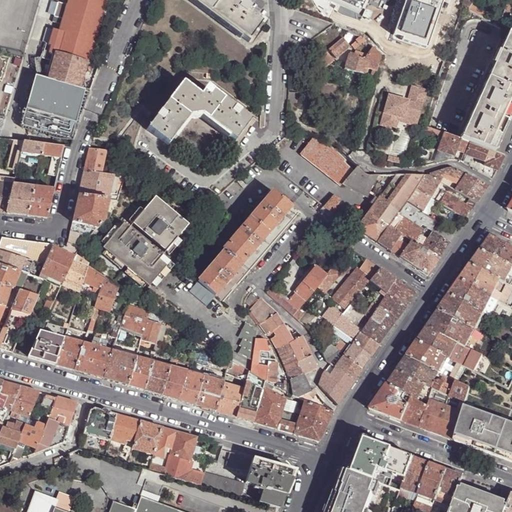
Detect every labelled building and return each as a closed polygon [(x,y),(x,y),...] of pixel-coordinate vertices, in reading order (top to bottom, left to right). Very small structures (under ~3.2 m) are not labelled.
[(45,78),(82,89),(90,63),(89,63),(107,0),(67,0),(66,6),(57,3),(53,17),(61,20),(58,31),(53,30),(48,45),(46,44),(41,59),(50,61),(45,78)] [(190,0),(249,44),(263,25),(252,16),(248,13),(250,10),(245,6),(242,4),(240,7),(230,0),(190,0)] [(341,0),(362,9),(366,0),(341,0)] [(398,0),(378,0),(375,14),(395,18),(398,0)] [(406,0),(394,34),(428,45),(444,0),(406,0)] [(475,9),(470,6),(471,4),(465,0),(463,0),(461,7),(473,14),(475,9)] [(246,4),(245,6),(250,10),(248,13),(252,16),(256,11),(246,4)] [(511,112),(511,34),(508,33),(460,140),(469,143),(471,144),(494,153),(500,140),(511,112)] [(350,47),(343,38),(328,50),(335,59),(350,47)] [(359,47),(358,45),(365,42),(362,39),(360,38),(356,41),(356,42),(351,46),(354,50),(359,47)] [(367,68),(373,70),(370,77),(374,78),(376,71),(376,70),(380,58),(381,57),(373,48),(364,60),(363,60),(365,55),(354,51),(353,54),(350,53),(349,55),(348,55),(344,69),(364,76),(367,68)] [(315,60),(322,69),(333,60),(327,51),(315,60)] [(439,74),(441,58),(428,56),(425,71),(439,74)] [(88,91),(82,89),(45,78),(34,75),(20,124),(72,139),(79,120),(88,91)] [(146,130),(168,146),(189,118),(201,117),(234,143),(251,121),(207,88),(200,96),(182,83),(146,130)] [(379,125),(389,128),(390,128),(394,116),(407,120),(408,118),(417,121),(426,91),(411,86),(407,101),(402,99),(401,102),(396,101),(397,98),(388,95),(379,125)] [(296,93),(288,93),(288,102),(296,103),(296,93)] [(394,116),(390,128),(395,130),(397,121),(415,127),(417,121),(408,118),(407,120),(394,116)] [(436,140),(440,141),(436,151),(452,158),(454,152),(463,155),(469,143),(460,140),(424,126),(422,132),(437,138),(436,140)] [(339,186),(342,184),(353,170),(344,162),(345,160),(341,154),(333,147),(324,141),(314,137),(300,153),(339,186)] [(0,147),(4,148),(5,145),(12,147),(7,169),(16,171),(19,158),(23,142),(0,139),(0,147)] [(41,155),(43,144),(23,142),(19,158),(26,160),(27,157),(40,159),(41,155)] [(61,158),(64,147),(43,144),(41,155),(61,158)] [(498,168),(504,156),(494,153),(471,144),(465,156),(485,163),(480,174),(492,179),(498,168)] [(85,164),(83,173),(100,175),(106,152),(89,150),(88,150),(85,164)] [(356,167),(353,170),(342,184),(367,197),(373,184),(384,189),(375,202),(364,217),(356,212),(347,224),(370,239),(377,243),(388,226),(405,202),(414,189),(423,175),(394,175),(368,176),(363,173),(357,168),(356,167)] [(428,174),(428,175),(440,182),(477,203),(482,195),(488,187),(462,173),(452,167),(445,168),(428,174)] [(100,175),(83,173),(80,185),(78,196),(107,200),(108,195),(113,176),(100,175)] [(247,173),(241,179),(247,185),(253,180),(247,173)] [(440,182),(428,175),(428,176),(423,175),(414,189),(430,199),(440,182)] [(0,177),(0,213),(6,214),(13,184),(14,179),(0,177)] [(247,185),(241,179),(237,182),(243,189),(247,185)] [(16,215),(26,216),(33,187),(13,184),(6,214),(16,215)] [(367,197),(375,202),(384,189),(373,184),(367,197)] [(47,218),(54,189),(33,187),(26,216),(38,217),(47,218)] [(421,213),(430,199),(414,189),(405,202),(421,213)] [(465,205),(442,191),(435,202),(465,219),(471,211),(464,206),(465,205)] [(223,252),(240,266),(291,207),(273,192),(222,251),(223,252)] [(323,208),(333,214),(340,198),(333,195),(323,207),(323,208)] [(103,221),(107,200),(78,196),(74,211),(71,223),(96,229),(97,229),(103,221)] [(141,210),(130,223),(163,251),(174,237),(185,224),(153,196),(141,210)] [(429,219),(421,213),(405,202),(388,226),(408,240),(410,241),(438,260),(449,244),(430,232),(424,227),(429,219)] [(126,219),(130,223),(141,210),(137,207),(126,219)] [(149,283),(167,261),(117,219),(97,243),(103,249),(121,264),(125,267),(143,283),(146,285),(149,283)] [(436,223),(429,219),(424,227),(430,232),(436,223)] [(408,240),(388,226),(377,243),(399,258),(407,246),(405,244),(408,240)] [(69,232),(67,243),(73,245),(75,234),(69,232)] [(179,240),(174,237),(163,251),(167,254),(179,240)] [(484,244),(480,251),(498,260),(506,245),(490,237),(484,244)] [(40,273),(44,265),(52,246),(53,245),(22,240),(1,238),(0,240),(0,266),(20,272),(38,278),(40,273)] [(407,246),(399,258),(426,277),(438,260),(410,241),(407,246)] [(348,248),(340,243),(332,254),(339,259),(348,248)] [(511,247),(506,245),(498,260),(511,267),(511,266),(511,247)] [(40,273),(62,283),(74,256),(73,256),(59,249),(52,246),(44,265),(40,273)] [(118,268),(121,264),(103,249),(100,252),(118,268)] [(473,260),(469,266),(499,281),(504,283),(511,267),(498,260),(480,251),(473,260)] [(223,252),(197,282),(215,297),(240,266),(223,252)] [(61,285),(79,293),(79,291),(82,283),(87,267),(88,265),(76,255),(75,256),(74,256),(62,283),(61,285)] [(369,282),(379,269),(366,260),(358,269),(356,268),(330,300),(345,311),(350,305),(353,301),(369,282)] [(167,261),(149,283),(153,286),(171,264),(167,261)] [(0,284),(10,288),(13,289),(20,272),(0,266),(0,284)] [(463,275),(458,281),(491,297),(499,281),(469,266),(463,275)] [(101,285),(103,278),(87,267),(82,283),(99,290),(101,285)] [(140,287),(143,283),(125,267),(122,271),(140,287)] [(314,267),(293,292),(294,293),(305,301),(316,288),(325,276),(314,267)] [(339,275),(332,269),(325,276),(316,288),(323,294),(339,275)] [(415,293),(395,279),(379,269),(369,282),(372,285),(380,290),(404,309),(410,300),(415,293)] [(452,290),(448,296),(482,313),(491,297),(458,281),(452,290)] [(215,297),(197,282),(188,293),(205,308),(215,297)] [(367,291),(372,285),(369,282),(364,289),(367,291)] [(79,291),(97,298),(99,290),(82,283),(79,291)] [(277,295),(276,295),(269,289),(273,283),(272,283),(267,289),(266,294),(292,316),(296,311),(286,303),(277,295)] [(0,305),(4,307),(10,288),(0,284),(0,305)] [(97,298),(94,307),(98,308),(109,312),(117,290),(101,285),(99,290),(97,298)] [(21,312),(29,315),(38,296),(19,290),(11,310),(21,312)] [(404,309),(380,290),(378,293),(385,298),(378,308),(395,321),(398,318),(404,309)] [(297,310),(305,301),(294,293),(286,303),(296,311),(297,310)] [(443,303),(438,311),(474,330),(482,313),(448,296),(443,303)] [(42,306),(50,309),(54,301),(46,297),(42,306)] [(491,297),(482,313),(492,318),(500,302),(491,297)] [(266,305),(259,299),(249,310),(254,317),(268,335),(270,334),(275,331),(283,326),(280,320),(277,314),(266,305)] [(351,323),(359,312),(353,308),(350,305),(345,311),(341,316),(351,323)] [(94,307),(89,324),(92,325),(98,308),(94,307)] [(120,328),(143,336),(148,321),(150,314),(128,307),(120,328)] [(351,340),(358,331),(359,329),(351,323),(341,316),(331,307),(321,317),(351,340)] [(391,328),(395,321),(378,308),(370,320),(387,333),(391,328)] [(296,311),(292,316),(297,321),(303,315),(297,310),(296,311)] [(431,320),(426,327),(465,347),(474,330),(438,311),(431,320)] [(382,340),(387,333),(370,320),(361,333),(378,346),(382,340)] [(143,336),(141,341),(154,346),(161,326),(148,321),(143,336)] [(251,362),(254,340),(255,329),(243,323),(236,337),(240,339),(238,346),(239,347),(236,354),(251,362)] [(47,324),(43,334),(39,334),(28,358),(42,362),(54,366),(64,337),(67,329),(47,324)] [(283,326),(275,331),(284,346),(292,342),(292,341),(286,331),(283,326)] [(465,347),(426,327),(421,335),(417,341),(446,357),(464,367),(474,372),(482,356),(471,350),(465,347)] [(474,330),(465,347),(471,350),(480,333),(474,330)] [(275,331),(270,334),(273,342),(286,369),(312,357),(306,346),(302,337),(292,341),(292,342),(284,346),(275,331)] [(372,355),(378,346),(361,333),(353,345),(370,358),(372,355)] [(66,369),(74,372),(83,343),(64,337),(54,366),(66,369)] [(249,373),(264,382),(273,384),(273,386),(283,390),(282,380),(280,380),(280,382),(274,382),(276,363),(267,362),(266,367),(256,366),(258,351),(268,353),(265,340),(254,340),(251,362),(249,373)] [(412,348),(406,356),(438,372),(446,357),(417,341),(412,348)] [(511,362),(511,349),(496,341),(487,359),(506,369),(510,362),(511,362)] [(90,376),(103,380),(111,351),(83,343),(74,372),(90,376)] [(336,349),(341,354),(346,347),(341,343),(336,349)] [(364,366),(370,358),(353,345),(345,357),(362,370),(364,366)] [(126,387),(136,358),(111,351),(103,380),(114,383),(126,387)] [(399,367),(396,370),(424,385),(433,390),(448,398),(454,381),(438,372),(406,356),(399,367)] [(312,357),(286,369),(290,382),(302,375),(303,376),(310,372),(317,369),(312,357)] [(358,376),(362,370),(345,357),(337,368),(354,381),(358,376)] [(438,372),(454,381),(456,382),(464,367),(446,357),(438,372)] [(132,389),(143,392),(152,363),(136,358),(126,387),(132,389)] [(226,370),(229,362),(223,358),(223,359),(218,358),(216,366),(226,370)] [(245,383),(248,372),(229,362),(226,370),(225,375),(245,383)] [(151,394),(160,397),(169,368),(152,363),(143,392),(151,394)] [(354,381),(337,368),(330,364),(325,371),(322,375),(346,392),(354,381)] [(169,400),(176,402),(185,373),(169,368),(160,397),(169,400)] [(386,385),(410,398),(416,400),(424,385),(396,370),(394,373),(386,385)] [(264,382),(249,373),(248,372),(245,383),(243,390),(234,419),(245,422),(252,424),(258,401),(251,399),(252,393),(250,392),(252,386),(262,389),(262,387),(264,382)] [(500,380),(498,384),(508,390),(511,381),(511,372),(505,383),(500,380)] [(187,405),(194,407),(202,378),(185,373),(176,402),(187,405)] [(302,375),(290,382),(290,398),(296,400),(308,394),(310,393),(310,392),(306,383),(303,376),(302,375)] [(345,395),(346,392),(322,375),(318,386),(334,404),(336,406),(345,395)] [(202,409),(214,413),(222,383),(202,378),(194,407),(202,409)] [(3,381),(0,387),(0,406),(10,410),(20,386),(11,383),(3,381)] [(445,438),(452,440),(462,407),(467,388),(456,382),(454,381),(448,398),(433,390),(429,400),(426,406),(419,428),(428,432),(445,438)] [(226,416),(234,419),(243,390),(222,383),(214,413),(226,416)] [(387,416),(400,421),(410,398),(386,385),(369,410),(387,416)] [(26,422),(39,391),(29,388),(20,386),(10,410),(13,412),(11,415),(26,422)] [(260,426),(277,431),(283,410),(285,399),(262,387),(262,389),(258,401),(252,424),(260,426)] [(314,391),(310,392),(310,393),(308,394),(312,399),(316,395),(314,391)] [(57,396),(47,393),(41,408),(51,412),(57,396)] [(47,448),(58,424),(62,425),(63,423),(70,426),(77,403),(67,399),(57,396),(51,412),(45,426),(36,448),(34,453),(47,448)] [(409,425),(419,428),(426,406),(416,400),(410,398),(400,421),(409,425)] [(318,443),(332,414),(304,403),(298,419),(292,435),(297,437),(314,442),(318,443)] [(0,414),(7,417),(10,410),(0,406),(0,414)] [(90,410),(83,434),(109,441),(117,414),(95,407),(90,410)] [(511,462),(511,425),(505,423),(498,421),(471,410),(464,408),(462,407),(452,440),(460,443),(484,452),(511,462)] [(285,410),(283,410),(277,431),(280,432),(292,435),(298,419),(296,419),(297,417),(294,416),(293,419),(292,419),(293,416),(287,414),(285,410)] [(123,453),(130,455),(133,446),(134,446),(141,421),(130,418),(117,414),(109,441),(125,446),(123,453)] [(7,422),(5,428),(21,434),(25,424),(16,421),(14,425),(7,422)] [(151,424),(141,421),(134,446),(133,449),(146,452),(141,466),(149,468),(150,464),(153,455),(161,427),(151,424)] [(25,444),(36,448),(45,426),(36,422),(34,428),(25,424),(21,434),(13,453),(9,463),(19,459),(23,448),(25,444)] [(58,424),(47,448),(65,441),(65,440),(66,437),(70,426),(63,423),(62,425),(58,424)] [(0,433),(0,443),(12,448),(10,452),(13,453),(21,434),(5,428),(3,427),(0,433)] [(169,429),(161,427),(153,455),(164,458),(167,448),(172,449),(177,431),(169,429)] [(197,437),(177,431),(172,449),(166,469),(165,475),(166,476),(188,482),(204,487),(241,498),(246,483),(205,472),(205,474),(194,471),(187,468),(188,462),(190,463),(191,460),(190,460),(197,437)] [(412,458),(364,440),(360,448),(354,465),(351,472),(373,481),(377,473),(394,479),(396,475),(404,478),(412,458)] [(249,471),(253,458),(249,457),(233,453),(230,452),(226,465),(249,471)] [(295,470),(253,458),(249,471),(246,483),(241,498),(274,507),(278,509),(291,479),(295,470)] [(410,491),(417,494),(429,464),(420,461),(412,458),(404,478),(402,484),(401,488),(410,491)] [(166,469),(150,464),(149,468),(148,471),(165,475),(166,469)] [(414,503),(410,511),(429,511),(434,500),(445,470),(439,467),(429,464),(417,494),(414,503)] [(365,511),(367,510),(373,494),(377,482),(373,481),(351,472),(342,469),(339,478),(336,483),(330,498),(328,507),(327,511),(365,511)] [(453,473),(445,470),(434,500),(450,507),(458,488),(462,476),(453,473)] [(396,475),(394,479),(377,473),(373,481),(377,482),(380,483),(387,486),(391,488),(394,480),(402,484),(404,478),(396,475)] [(397,496),(407,500),(410,491),(401,488),(397,496)] [(505,511),(507,506),(485,498),(458,488),(450,507),(448,511),(505,511)] [(142,491),(139,497),(156,504),(159,497),(142,491)] [(407,500),(414,503),(417,494),(410,491),(407,500)] [(132,504),(131,508),(113,501),(108,511),(63,511),(54,508),(58,500),(56,500),(36,492),(28,511),(133,511),(135,509),(134,509),(135,505),(132,504)] [(54,508),(63,511),(67,511),(73,498),(59,492),(56,500),(58,500),(54,508)] [(135,509),(133,511),(178,511),(156,504),(139,497),(135,509)]
